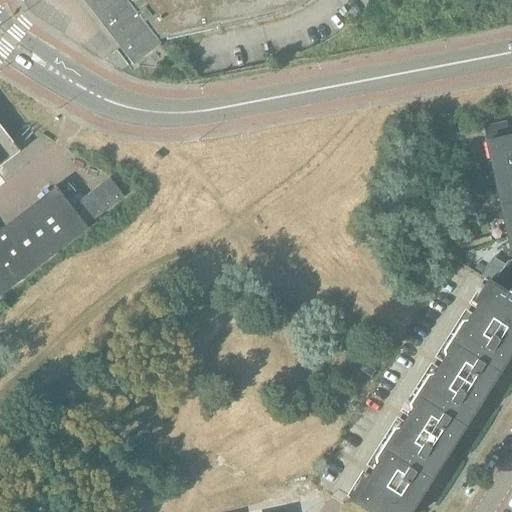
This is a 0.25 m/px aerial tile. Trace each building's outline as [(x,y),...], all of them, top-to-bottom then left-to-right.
[(128,2),(126,0),(80,0),(131,65),(159,43),(158,41),(157,39),(128,2)] [(129,0),(128,2),(157,39),(165,37),(166,39),(211,29),(210,27),(215,26),(209,0),(129,0)] [(209,0),(215,26),(216,29),(219,29),(218,27),(254,19),(249,0),(209,0)] [(249,0),(254,19),(276,14),(282,12),(287,10),(293,8),(299,5),(304,2),(306,0),(249,0)] [(162,48),(149,58),(156,67),(169,57),(162,48)] [(505,122),(432,139),(434,147),(468,140),(484,136),(486,142),(491,166),(511,160),(511,135),(508,137),(505,122)] [(0,293),(85,228),(86,229),(87,228),(85,226),(123,197),(108,178),(71,207),(54,186),(53,187),(54,188),(0,230),(0,165),(19,151),(9,138),(0,126),(0,293)] [(511,160),(491,166),(497,189),(511,185),(511,160)] [(511,185),(497,189),(502,213),(511,211),(511,185)] [(511,211),(502,213),(508,237),(511,236),(511,211)] [(484,218),(477,220),(478,227),(486,225),(484,218)] [(505,266),(493,284),(511,296),(511,236),(508,237),(511,257),(511,261),(507,262),(506,264),(505,266)] [(491,284),(456,339),(500,367),(507,356),(505,354),(511,343),(511,296),(493,284),(492,283),(491,284)] [(456,339),(422,392),(466,420),(473,410),(470,408),(479,395),(483,389),(491,376),(493,377),(500,367),(456,339)] [(422,392),(388,445),(433,473),(439,463),(437,461),(439,457),(444,449),(449,443),(457,430),(459,431),(466,420),(422,392)] [(426,484),(433,473),(388,445),(381,457),(354,500),(373,511),(405,511),(424,483),(426,484)]
